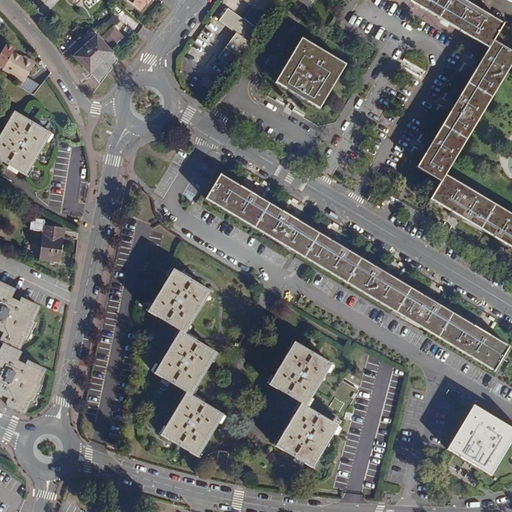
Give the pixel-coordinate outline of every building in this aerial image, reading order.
[(126,0),(140,10),(145,3),(147,0),(126,0)] [(282,0),(247,0),(271,16),(282,0)] [(511,215),(445,176),(511,63),(511,53),(493,41),(503,24),(461,0),(407,0),(444,22),(477,42),(488,48),(481,61),(454,106),(429,147),(416,168),(440,182),(430,199),(459,217),(506,245),(511,248),(511,215)] [(219,21),(236,33),(244,21),(228,9),(219,21)] [(244,21),(236,33),(218,58),(233,68),(260,32),(244,21)] [(90,73),(112,53),(96,35),(86,45),(79,38),(67,49),(90,73)] [(345,65),(301,38),(275,82),(298,96),(319,108),(345,65)] [(15,48),(6,43),(0,53),(0,66),(3,68),(3,70),(24,82),(34,64),(13,53),(15,48)] [(52,134),(15,112),(0,136),(0,160),(27,176),(52,134)] [(248,192),(221,175),(207,199),(495,372),(509,347),(485,333),(436,304),(392,278),(345,250),(298,221),(248,192)] [(414,221),(421,218),(416,208),(409,212),(414,221)] [(45,220),(32,218),(30,230),(43,232),(40,258),(61,261),(66,229),(45,226),(45,220)] [(185,335),(211,292),(192,282),(173,269),(148,312),(179,331),(154,373),(185,393),(166,427),(163,425),(158,433),(198,457),(223,415),(208,406),(192,396),(217,354),(202,344),(185,335)] [(6,402),(8,407),(25,415),(32,402),(33,403),(42,385),(40,384),(47,370),(28,360),(26,365),(18,361),(22,353),(20,351),(26,339),(28,340),(36,322),(34,321),(41,307),(21,297),(19,302),(12,298),(16,290),(0,282),(0,332),(3,333),(0,339),(1,342),(3,344),(0,349),(0,397),(2,399),(3,396),(6,398),(8,399),(6,402)] [(307,407),(332,365),(294,342),(269,384),(285,394),(301,403),(275,446),(294,457),(313,468),(341,422),(335,418),(332,422),(307,407)] [(511,428),(511,429),(473,406),(446,450),(468,462),(490,476),(511,439),(511,428)] [(229,453),(219,451),(217,463),(227,465),(229,453)]
